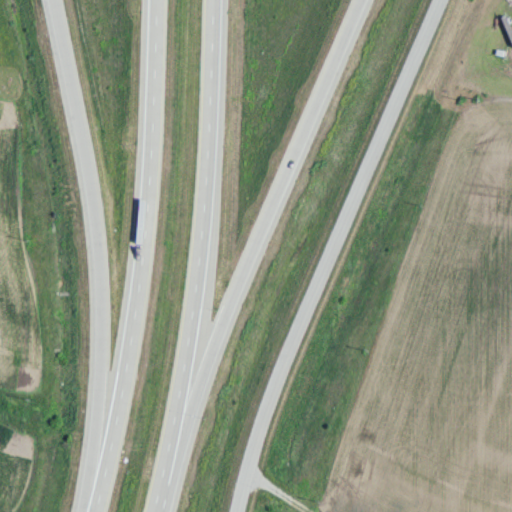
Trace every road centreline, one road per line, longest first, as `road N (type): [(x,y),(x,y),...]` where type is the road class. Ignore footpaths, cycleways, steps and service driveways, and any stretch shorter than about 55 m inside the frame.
road 1 (residential): [(245,511),(302,338),(447,0)]
road 2 (trunk): [(159,511),(207,365),(359,0)]
road 3 (trunk): [(53,0),(96,233),(98,389),(83,511)]
road 4 (trunk): [(157,0),(141,283),(99,511)]
road 5 (trunk): [(158,511),(204,227),(214,0)]
